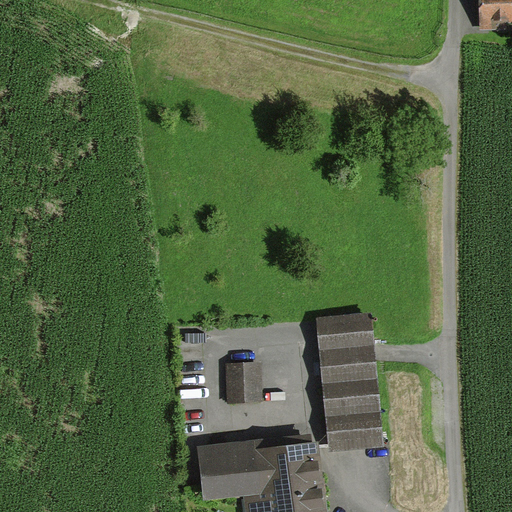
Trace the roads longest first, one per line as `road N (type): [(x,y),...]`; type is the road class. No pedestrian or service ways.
road 1 (residential): [(457,511),(444,250),(453,0)]
road 2 (track): [(86,0),(406,74),(451,76)]
